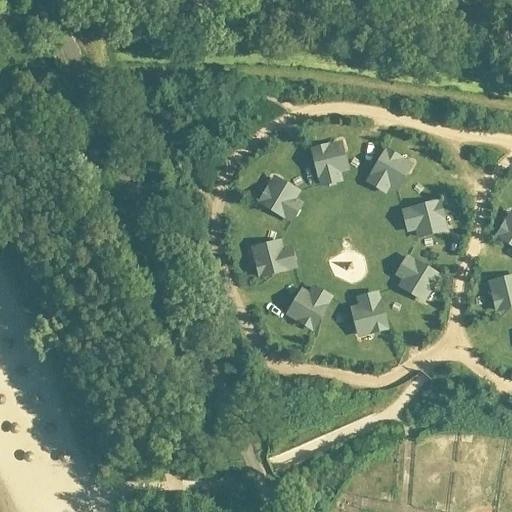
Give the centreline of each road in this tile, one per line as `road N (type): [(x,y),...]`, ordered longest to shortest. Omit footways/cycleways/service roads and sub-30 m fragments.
road 1 (unclassified): [(272,511),(49,0)]
road 2 (unknown): [(175,495),(94,271),(40,209),(0,190)]
